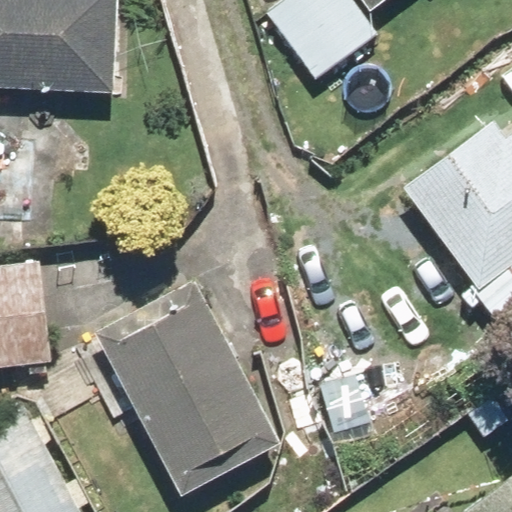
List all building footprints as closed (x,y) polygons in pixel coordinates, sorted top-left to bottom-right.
[(0,0),(0,83),(114,86),(116,0),(0,0)] [(355,0),(282,0),(267,11),(319,83),(382,37),(355,0)] [(497,116),(404,182),(477,283),(511,257),(511,125),(506,129),(497,116)] [(40,134),(0,132),(0,220),(36,222),(40,134)] [(44,261),(0,265),(0,367),(54,363),(44,261)] [(195,278),(96,329),(180,489),(279,439),(195,278)] [(83,511),(26,398),(0,411),(0,511),(83,511)] [(511,511),(511,478),(463,511),(511,511)]
